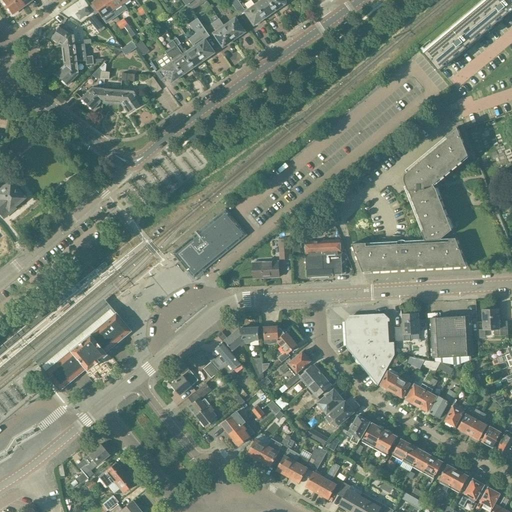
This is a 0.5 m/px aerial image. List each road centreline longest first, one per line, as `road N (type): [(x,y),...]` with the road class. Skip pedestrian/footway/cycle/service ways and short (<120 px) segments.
road 1 (tertiary): [(130,162),(334,18)]
road 2 (residential): [(511,475),(368,397),(321,337)]
road 3 (residential): [(137,380),(226,304),(319,295)]
road 4 (residential): [(319,295),(511,284)]
road 5 (tertiary): [(0,279),(130,162)]
road 6 (tertiary): [(130,162),(0,82)]
road 7 (residential): [(233,481),(194,453),(137,380)]
road 8 (residential): [(103,409),(182,511)]
